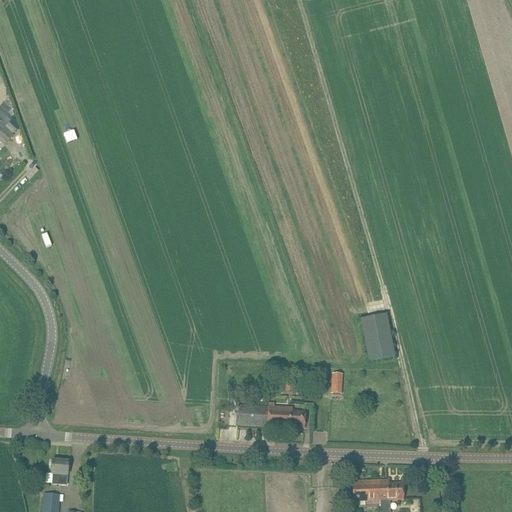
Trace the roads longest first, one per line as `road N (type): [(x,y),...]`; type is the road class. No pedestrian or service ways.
road 1 (unclassified): [(511,457),(35,434)]
road 2 (unclassified): [(35,434),(51,326),(35,286),(0,249)]
